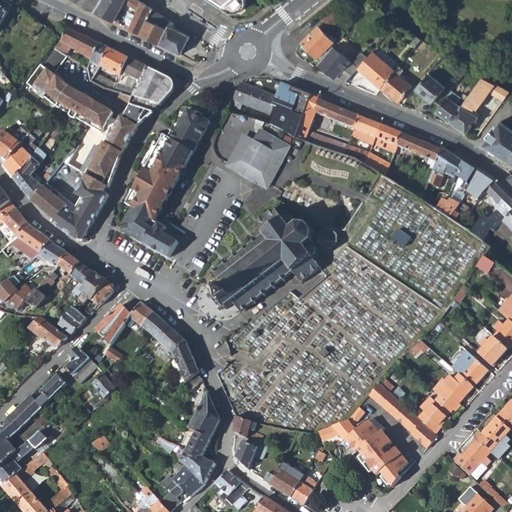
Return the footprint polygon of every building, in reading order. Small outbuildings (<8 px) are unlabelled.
[(41,28),(17,3),(10,0),(0,0),(0,27),(10,13),(33,36),(41,28)] [(82,0),(80,4),(79,5),(94,11),(100,0),(82,0)] [(100,0),(94,11),(115,22),(117,19),(121,9),(125,0),(100,0)] [(126,23),(125,27),(140,34),(152,9),(137,0),(125,0),(121,9),(131,13),(136,15),(131,25),(126,23)] [(210,0),(220,7),(228,12),(231,13),(235,13),(236,13),(237,13),(238,13),(240,12),(242,11),(243,9),(245,5),(246,4),(246,0),(245,0),(210,0)] [(159,44),(169,26),(171,21),(152,9),(140,34),(159,44)] [(340,18),(333,10),(321,20),(329,27),(340,18)] [(126,23),(131,25),(136,15),(131,13),(126,23)] [(190,36),(169,26),(159,44),(181,55),(190,36)] [(329,39),(318,26),(310,34),(300,45),(297,51),(299,55),(303,59),(305,60),(312,53),(317,59),(334,43),(329,39)] [(72,47),(82,52),(90,38),(69,28),(60,42),(59,41),(54,47),(67,56),(72,47)] [(412,43),(416,46),(421,39),(418,37),(412,43)] [(82,52),(93,58),(101,44),(90,38),(82,52)] [(93,58),(87,69),(90,80),(92,81),(101,66),(110,49),(101,44),(93,58)] [(318,64),(336,79),(345,83),(357,69),(368,57),(362,52),(352,62),(334,47),(318,64)] [(101,66),(122,77),(130,58),(110,49),(101,66)] [(357,69),(381,89),(395,71),(396,70),(373,51),(368,57),(357,69)] [(139,81),(145,66),(138,62),(130,58),(122,77),(115,91),(122,94),(134,97),(135,97),(136,93),(133,92),(135,89),(127,87),(130,77),(139,81)] [(69,87),(42,63),(26,82),(55,107),(101,133),(109,138),(103,146),(92,140),(77,168),(86,172),(74,194),(78,197),(73,206),(46,183),(32,201),(53,219),(55,221),(53,223),(78,241),(82,239),(109,191),(110,187),(114,177),(124,152),(135,132),(139,124),(155,110),(135,103),(128,118),(126,116),(120,126),(109,119),(112,112),(82,94),(69,87)] [(395,71),(399,74),(404,69),(400,65),(396,70),(395,71)] [(136,93),(135,97),(159,107),(164,102),(173,93),(174,91),(176,86),(175,83),(173,81),(148,68),(136,93)] [(399,74),(395,71),(381,89),(398,103),(412,86),(399,74)] [(446,89),(429,74),(416,89),(433,103),(446,89)] [(462,106),(451,122),(466,134),(479,117),(471,112),(475,108),(476,110),(490,92),(505,100),(510,92),(495,84),(483,77),(469,96),(462,106)] [(242,103),(269,114),(276,98),(241,84),(231,104),(230,107),(239,110),(242,103)] [(294,137),(305,112),(313,97),(283,84),(276,98),(269,114),(265,124),(273,127),(285,131),(294,137)] [(462,106),(469,96),(463,92),(458,99),(456,98),(459,94),(452,90),(436,112),(451,122),(462,106)] [(134,97),(122,94),(115,99),(129,107),(134,97)] [(314,112),(356,129),(361,117),(320,100),(314,112)] [(124,231),(143,243),(149,247),(166,219),(171,222),(174,216),(168,211),(167,212),(163,209),(214,124),(192,112),(174,141),(172,140),(170,138),(168,137),(144,177),(128,204),(122,201),(121,206),(131,212),(122,226),(124,231)] [(315,116),(305,112),(294,137),(297,139),(298,140),(322,149),(334,154),(346,157),(350,146),(329,139),(308,131),(315,116)] [(399,147),(398,147),(403,135),(361,117),(356,129),(369,134),(389,143),(387,150),(396,153),(399,147)] [(489,139),(484,146),(501,156),(509,162),(511,164),(511,129),(501,121),(493,132),(489,138),(489,139)] [(0,134),(0,154),(7,161),(28,134),(21,128),(13,138),(3,130),(0,134)] [(366,141),(369,134),(356,129),(353,136),(366,141)] [(269,189),(291,149),(262,132),(257,140),(239,173),(269,189)] [(36,139),(30,133),(28,134),(7,161),(4,166),(14,178),(23,168),(33,157),(27,152),(36,139)] [(239,173),(257,140),(246,134),(228,167),(239,173)] [(399,147),(438,163),(443,150),(403,135),(398,147),(399,147)] [(369,153),(350,146),(346,157),(359,162),(383,176),(386,178),(391,165),(376,156),(369,153)] [(446,173),(456,178),(463,163),(445,151),(443,150),(438,163),(426,187),(423,195),(435,201),(440,191),(438,190),(446,173)] [(33,157),(39,163),(43,158),(36,152),(33,157)] [(39,163),(33,157),(23,168),(14,178),(21,187),(31,176),(41,165),(39,163)] [(461,189),(472,169),(463,163),(456,178),(453,185),(461,189)] [(408,176),(391,165),(386,178),(420,200),(423,195),(426,187),(408,176)] [(475,191),(483,196),(487,193),(495,184),(479,173),(472,184),(477,187),(475,191)] [(34,178),(31,176),(21,187),(30,198),(32,201),(46,183),(51,177),(47,174),(43,180),(40,183),(34,178)] [(34,178),(40,183),(43,180),(36,174),(34,178)] [(483,217),(471,233),(478,238),(481,234),(483,236),(491,226),(495,231),(504,222),(511,213),(511,200),(495,184),(487,193),(494,200),(491,203),(496,208),(497,207),(499,209),(488,222),(483,217)] [(0,210),(11,201),(0,185),(0,210)] [(444,196),(436,209),(450,219),(454,212),(460,203),(468,191),(465,189),(461,196),(453,192),(449,199),(444,196)] [(16,208),(11,201),(0,210),(6,216),(16,208)] [(463,205),(460,203),(454,212),(460,215),(465,219),(469,213),(461,208),(463,205)] [(4,236),(11,244),(18,238),(29,224),(16,208),(6,216),(0,210),(0,226),(4,223),(11,231),(4,236)] [(227,264),(226,263),(224,264),(225,265),(217,272),(216,270),(215,271),(216,273),(213,275),(213,276),(214,276),(220,284),(214,287),(215,288),(214,288),(213,287),(212,288),(213,289),(212,291),(213,293),(214,292),(215,294),(213,295),(215,297),(213,298),(219,305),(220,304),(222,306),(223,305),(225,307),(224,307),(226,309),(227,308),(228,309),(229,308),(228,307),(235,303),(240,310),(239,310),(241,313),(245,309),(246,311),(247,311),(246,309),(254,302),(256,304),(257,303),(255,301),(264,295),(265,296),(266,296),(265,294),(273,287),(275,289),(276,288),(274,287),(283,280),(284,282),(285,281),(284,279),(293,272),(294,274),(295,273),(301,281),(301,282),(303,283),(304,281),(320,269),(322,267),(319,266),(313,257),(317,252),(317,250),(316,249),(315,246),(313,245),(310,244),(312,242),(314,243),(315,241),(313,240),(313,238),(313,233),(316,232),(315,231),(313,231),(311,228),(309,226),(310,224),(308,223),(306,225),(303,224),(301,224),(300,221),(299,221),(299,224),(297,224),(295,225),(296,222),(293,217),(288,216),(284,219),(277,210),(277,208),(274,208),(274,210),(258,222),(256,222),(256,224),(258,224),(264,232),(262,233),(264,235),(255,242),(255,240),(253,242),(254,243),(246,249),(245,247),(243,248),(245,250),(236,257),(235,255),(233,256),(235,258),(227,264)] [(455,222),(460,215),(454,212),(450,219),(455,222)] [(474,216),(469,213),(465,219),(471,222),(474,216)] [(178,244),(186,232),(171,222),(166,219),(149,247),(167,257),(169,258),(178,244)] [(51,241),(29,224),(18,238),(11,244),(36,260),(42,255),(51,242),(51,241)] [(497,233),(495,231),(491,226),(483,236),(494,247),(499,246),(492,239),(497,233)] [(330,235),(318,236),(319,252),(329,250),(332,249),(333,248),(339,240),(330,235)] [(44,260),(55,266),(57,264),(58,265),(59,266),(68,253),(51,242),(42,255),(36,260),(32,263),(39,268),(41,263),(44,260)] [(62,274),(69,281),(72,277),(73,276),(82,263),(71,255),(68,253),(59,266),(65,270),(62,274)] [(487,273),(495,263),(486,255),(485,254),(477,266),(487,273)] [(163,263),(168,265),(171,259),(169,258),(167,257),(163,263)] [(97,273),(82,263),(73,276),(81,280),(75,289),(82,294),(86,288),(97,273)] [(495,265),(490,274),(504,282),(508,273),(495,265)] [(57,276),(53,273),(49,277),(34,295),(27,303),(34,307),(38,309),(47,297),(44,294),(54,282),(54,281),(57,276)] [(91,299),(94,302),(109,281),(97,273),(86,288),(82,294),(78,300),(84,305),(91,299)] [(0,287),(0,297),(7,305),(8,304),(20,294),(16,289),(23,282),(19,279),(22,276),(19,274),(0,287)] [(94,302),(101,307),(114,292),(114,284),(109,281),(94,302)] [(8,304),(19,310),(34,293),(26,286),(23,289),(20,294),(8,304)] [(468,289),(463,286),(454,299),(458,303),(468,289)] [(503,306),(498,311),(508,320),(511,323),(511,296),(508,300),(511,303),(511,307),(508,311),(503,306)] [(503,306),(508,311),(511,307),(511,303),(508,300),(503,306)] [(81,307),(76,302),(72,308),(65,318),(61,325),(73,335),(88,319),(80,313),(82,311),(79,309),(81,307)] [(101,307),(94,302),(85,312),(91,316),(101,307)] [(131,318),(145,328),(156,313),(142,303),(134,315),(131,318)] [(97,330),(114,345),(126,326),(131,318),(134,315),(122,305),(97,330)] [(52,308),(48,314),(52,318),(56,311),(52,308)] [(166,365),(169,368),(176,355),(188,341),(177,331),(169,323),(164,319),(156,313),(145,328),(171,351),(165,360),(168,362),(166,365)] [(48,340),(59,348),(69,338),(60,331),(44,319),(43,318),(32,330),(47,341),(48,340)] [(499,331),(494,336),(508,350),(511,345),(511,323),(508,320),(505,325),(500,321),(494,327),(499,331)] [(483,349),(479,353),(493,366),(508,350),(494,336),(488,343),(484,339),(479,344),(483,349)] [(424,353),(430,347),(421,339),(410,352),(415,356),(420,350),(424,353)] [(176,355),(187,385),(199,374),(201,372),(194,355),(188,341),(176,355)] [(107,345),(97,359),(101,363),(107,354),(112,348),(107,345)] [(83,384),(99,367),(80,348),(71,356),(72,358),(73,362),(67,369),(74,375),(67,383),(62,389),(68,395),(81,383),(83,384)] [(124,357),(112,348),(107,354),(120,363),(124,357)] [(474,387),(489,371),(474,358),(469,363),(464,359),(461,363),(458,360),(452,366),(460,373),(459,374),(474,387)] [(94,383),(107,398),(119,388),(105,373),(94,383)] [(45,394),(37,402),(43,409),(62,389),(67,383),(58,374),(42,390),(45,394)] [(204,379),(199,374),(187,385),(192,390),(204,379)] [(458,404),(474,387),(459,374),(455,379),(450,375),(445,380),(446,381),(440,386),(442,388),(437,393),(440,396),(446,402),(451,397),(458,404)] [(383,380),(381,384),(389,391),(393,387),(386,380),(385,382),(383,380)] [(411,433),(428,447),(437,438),(438,436),(434,432),(418,417),(389,391),(381,384),(379,383),(370,394),(413,431),(411,433)] [(192,417),(187,427),(212,440),(222,422),(218,412),(213,399),(209,392),(195,419),(192,417)] [(19,432),(43,409),(37,402),(31,396),(8,420),(19,432)] [(453,408),(458,404),(451,397),(446,402),(440,396),(435,401),(430,397),(420,407),(424,411),(418,417),(434,432),(440,426),(439,424),(449,414),(453,408)] [(511,402),(497,417),(511,430),(511,402)] [(388,480),(393,485),(396,482),(412,465),(397,446),(394,448),(391,443),(371,418),(368,414),(359,422),(361,425),(357,429),(353,425),(366,410),(360,406),(349,419),(318,432),(323,442),(338,435),(344,442),(345,441),(350,447),(354,452),(357,450),(362,455),(374,470),(377,475),(382,472),(384,474),(388,480)] [(439,424),(440,426),(450,416),(449,414),(439,424)] [(371,418),(391,443),(393,441),(383,427),(385,426),(374,415),(371,418)] [(13,448),(8,442),(0,449),(0,470),(11,459),(14,457),(43,429),(51,421),(45,416),(21,438),(22,440),(13,448)] [(251,429),(255,431),(259,422),(236,416),(238,419),(235,434),(249,438),(251,429)] [(497,417),(482,433),(489,439),(484,445),(493,454),(498,448),(496,446),(501,441),(505,445),(510,439),(506,435),(511,430),(497,417)] [(0,449),(8,442),(19,432),(8,420),(0,427),(0,449)] [(164,434),(161,437),(181,446),(188,449),(186,453),(202,460),(204,456),(212,440),(187,427),(189,431),(184,441),(173,436),(172,438),(164,434)] [(43,429),(14,457),(20,463),(27,456),(33,462),(46,452),(52,447),(45,440),(49,436),(43,429)] [(478,469),(476,468),(480,463),(487,470),(492,464),(488,460),(493,454),(484,445),(489,439),(482,433),(480,430),(474,436),(477,439),(455,462),(471,477),(478,469)] [(265,436),(255,433),(253,439),(252,443),(250,443),(245,441),(237,458),(250,469),(256,456),(261,444),(265,436)] [(109,444),(112,442),(105,434),(100,438),(108,448),(110,446),(109,444)] [(174,449),(178,451),(181,446),(161,437),(155,445),(168,457),(174,449)] [(501,441),(496,446),(498,448),(500,449),(505,445),(501,441)] [(256,456),(263,459),(269,447),(261,444),(256,456)] [(327,454),(320,450),(316,457),(323,461),(327,454)] [(86,467),(93,462),(83,451),(77,455),(86,467)] [(50,471),(57,465),(46,452),(33,462),(25,469),(23,471),(3,488),(25,511),(52,511),(60,506),(75,494),(78,492),(72,484),(65,490),(45,506),(25,482),(37,472),(36,471),(44,464),(50,471)] [(186,453),(183,461),(187,464),(191,468),(196,473),(205,485),(207,481),(211,472),(215,463),(216,462),(204,456),(202,460),(186,453)] [(358,458),(370,473),(374,470),(362,455),(358,458)] [(23,471),(11,459),(0,470),(0,484),(3,488),(23,471)] [(306,475),(286,463),(276,478),(271,485),(293,498),(306,475)] [(478,469),(471,477),(477,482),(488,470),(487,470),(480,463),(476,468),(478,469)] [(187,464),(177,476),(179,478),(176,481),(183,488),(192,497),(205,485),(196,473),(191,468),(187,464)] [(53,475),(65,490),(72,484),(59,469),(53,475)] [(239,498),(249,487),(246,484),(241,481),(229,470),(205,495),(219,508),(227,500),(231,503),(238,509),(244,503),(239,498)] [(268,473),(264,479),(271,485),(276,478),(268,473)] [(319,484),(306,475),(293,498),(306,507),(319,484)] [(171,478),(165,484),(173,492),(163,502),(172,511),(182,502),(178,498),(182,495),(179,492),(182,489),(183,488),(176,481),(176,480),(174,481),(171,478)] [(484,481),(480,485),(489,494),(491,491),(489,489),(491,487),(484,481)] [(488,511),(492,508),(470,486),(458,499),(467,508),(463,511),(488,511)] [(145,491),(151,498),(156,494),(150,488),(145,491)] [(145,490),(141,493),(155,511),(172,511),(163,502),(156,494),(151,498),(145,491),(145,490)] [(145,511),(155,511),(141,493),(137,497),(139,499),(141,507),(145,511)] [(63,511),(78,499),(75,494),(60,506),(52,511),(80,511),(84,509),(80,502),(68,511),(63,511)] [(277,511),(281,507),(266,497),(258,508),(264,511),(277,511)]
